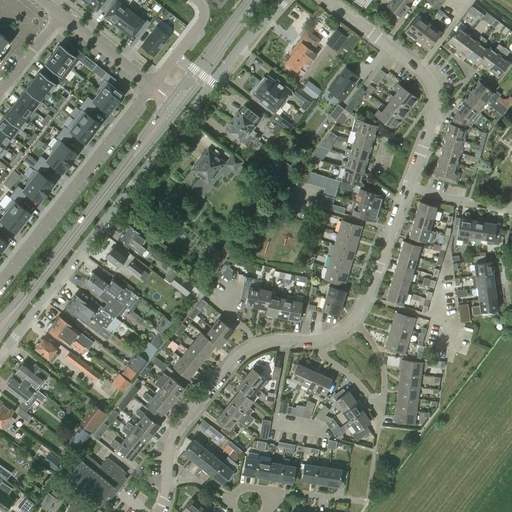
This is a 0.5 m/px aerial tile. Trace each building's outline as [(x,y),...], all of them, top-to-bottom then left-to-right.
[(89,0),(87,4),(92,8),(93,6),(97,9),(100,5),(104,8),(110,0),(89,0)] [(110,0),(104,8),(109,12),(105,16),(109,19),(108,20),(113,24),(127,6),(119,0),(110,0)] [(405,7),(406,8),(412,1),(411,1),(410,0),(390,0),(387,5),(391,7),(390,8),(396,12),(397,12),(400,14),(405,7)] [(443,3),(439,0),(426,0),(438,9),(443,3)] [(481,17),(486,12),(474,2),(469,8),(470,8),(467,11),(475,17),(477,14),(481,17)] [(127,6),(113,24),(118,28),(119,27),(122,29),(123,30),(137,12),(137,11),(128,4),(127,6)] [(439,11),(435,15),(432,20),(434,21),(436,18),(439,20),(444,14),(439,11)] [(122,29),(121,30),(127,35),(128,34),(131,37),(135,32),(139,36),(150,22),(145,19),(137,12),(123,30),(122,29)] [(481,17),(491,25),(495,19),(486,12),(481,17)] [(405,30),(416,39),(429,22),(418,14),(405,30)] [(495,19),(491,25),(495,28),(499,22),(495,19)] [(447,41),(457,49),(468,34),(463,31),(466,27),(459,21),(453,29),(455,31),(447,41)] [(440,31),(429,22),(416,39),(428,48),(440,31)] [(157,26),(141,46),(154,56),(159,49),(161,50),(166,44),(164,43),(169,36),(157,26)] [(509,30),(505,26),(501,32),(505,35),(509,30)] [(319,41),(307,31),(292,50),(294,52),(286,62),(289,64),(288,65),(293,69),(294,68),(297,70),(305,60),(308,63),(315,54),(311,51),(319,41)] [(0,61),(2,59),(0,57),(0,55),(10,42),(0,33),(0,61)] [(478,42),(468,34),(457,49),(467,56),(478,42)] [(487,49),(482,45),(486,40),(482,37),(478,42),(467,56),(477,64),(479,61),(478,61),(487,49)] [(54,53),(53,55),(72,69),(79,60),(81,62),(85,56),(75,48),(71,53),(60,44),(60,45),(59,47),(58,46),(52,52),(54,53)] [(498,44),(493,50),(489,46),(487,49),(478,61),(479,61),(488,68),(504,48),(498,44)] [(509,62),(504,58),(509,51),(504,47),(504,48),(488,68),(498,76),(509,62)] [(72,69),(53,55),(52,56),(51,55),(45,62),(47,62),(45,64),(56,73),(52,78),(62,86),(67,80),(64,79),(72,69)] [(353,81),(357,76),(346,68),(329,90),(343,101),(352,90),(350,88),(355,82),(353,81)] [(385,73),(380,70),(372,81),(377,85),(385,73)] [(40,71),(33,80),(47,92),(49,95),(57,85),(40,71)] [(97,89),(100,91),(116,104),(124,95),(112,85),(116,80),(106,72),(102,78),(104,80),(97,89)] [(263,77),(259,83),(285,103),(291,95),(288,93),(291,90),(279,81),(276,82),(267,75),(265,78),(263,77)] [(33,80),(25,89),(40,101),(47,92),(33,80)] [(308,80),(301,88),(315,99),(321,90),(308,80)] [(479,81),(471,91),(485,102),(496,111),(502,115),(507,108),(496,100),(500,95),(490,87),(489,88),(479,81)] [(281,108),(285,103),(259,83),(254,89),(255,91),(253,94),(262,101),(262,103),(274,112),(279,106),(281,108)] [(398,90),(393,96),(409,108),(417,97),(398,83),(395,87),(398,90)] [(375,88),(370,85),(365,91),(370,95),(375,88)] [(293,93),(302,100),(304,101),(300,106),(305,110),(313,100),(297,87),(293,93)] [(25,89),(18,99),(35,111),(42,102),(40,101),(25,89)] [(88,96),(83,102),(93,110),(97,104),(109,113),(116,104),(100,91),(93,100),(88,96)] [(464,100),(463,101),(477,112),(485,102),(471,91),(464,100)] [(409,108),(393,96),(391,94),(388,98),(391,100),(387,106),(402,117),(403,118),(410,108),(409,108)] [(350,112),(352,110),(359,100),(353,96),(344,108),(350,112)] [(18,99),(11,108),(28,120),(35,111),(18,99)] [(454,117),(453,118),(467,125),(477,112),(463,101),(462,100),(458,104),(460,105),(456,110),(459,112),(454,117)] [(81,109),(74,119),(93,134),(101,124),(89,115),(93,110),(83,102),(79,108),(81,109)] [(336,119),(341,112),(344,108),(338,103),(329,115),(336,119)] [(402,117),(387,106),(386,105),(381,111),(378,109),(375,113),(394,128),(402,117)] [(11,108),(4,117),(21,130),(20,130),(21,131),(29,121),(28,120),(11,108)] [(259,137),(260,135),(252,129),(255,125),(261,117),(248,108),(243,115),(239,112),(238,114),(236,114),(234,117),(234,119),(233,120),(257,140),(261,144),(264,141),(259,137)] [(344,108),(341,112),(347,116),(349,113),(350,112),(344,108)] [(499,119),(502,115),(496,111),(493,115),(499,119)] [(4,117),(0,122),(0,128),(14,139),(14,138),(20,130),(21,130),(4,117)] [(283,118),(279,123),(289,131),(293,126),(283,118)] [(352,130),(356,131),(373,136),(377,124),(355,118),(352,130)] [(468,135),(470,126),(467,125),(453,118),(452,123),(449,123),(446,134),(463,139),(465,134),(468,135)] [(64,126),(60,132),(70,139),(74,134),(86,143),(93,134),(74,119),(67,128),(64,126)] [(247,144),(251,139),(255,143),(257,140),(233,120),(232,122),(230,122),(228,124),(228,126),(227,128),(247,144)] [(278,125),(272,133),(277,137),(283,130),(278,125)] [(0,128),(0,142),(5,146),(8,141),(12,144),(16,140),(14,138),(14,139),(0,128)] [(328,135),(333,140),(336,136),(330,131),(328,135)] [(369,148),(373,136),(356,131),(352,143),(369,148)] [(476,143),(483,145),(486,133),(479,131),(476,143)] [(50,149),(53,151),(70,164),(77,154),(65,145),(70,139),(60,132),(56,138),(58,139),(50,149)] [(446,134),(442,146),(460,151),(463,139),(446,134)] [(333,140),(328,135),(325,139),(330,143),(333,140)] [(352,143),(350,150),(345,148),(344,154),(348,156),(349,154),(366,159),(369,148),(352,143)] [(442,146),(439,158),(456,163),(460,151),(442,146)] [(234,172),(242,162),(233,154),(225,163),(209,150),(193,169),(201,176),(192,187),(199,193),(208,182),(211,184),(222,171),(227,175),(231,169),(234,172)] [(41,156),(37,162),(46,169),(51,164),(63,173),(70,164),(53,151),(46,160),(41,156)] [(312,156),(318,160),(321,156),(315,152),(312,156)] [(342,160),(341,165),(345,166),(362,172),(366,159),(349,154),(348,156),(347,161),(342,160)] [(17,155),(10,165),(13,167),(20,158),(17,155)] [(318,160),(312,156),(309,160),(315,164),(318,160)] [(440,175),(440,177),(456,182),(459,174),(453,172),(456,163),(439,158),(435,170),(437,170),(436,174),(440,175)] [(27,179),(30,181),(47,194),(54,184),(42,175),(46,169),(37,162),(32,167),(35,169),(27,179)] [(340,166),(336,179),(339,180),(341,181),(342,179),(359,184),(362,172),(345,166),(341,165),(340,166)] [(4,183),(11,188),(21,174),(14,170),(4,183)] [(307,183),(311,172),(305,170),(301,181),(307,183)] [(316,173),(311,172),(307,183),(313,185),(316,173)] [(285,180),(276,173),(270,179),(280,187),(285,180)] [(322,175),(316,173),(313,185),(318,186),(322,175)] [(336,192),(337,186),(339,180),(336,179),(322,175),(318,186),(324,188),(336,192)] [(18,186),(14,192),(23,199),(28,194),(40,203),(47,194),(30,181),(23,190),(18,186)] [(334,197),(336,192),(324,188),(323,194),(334,197)] [(362,194),(360,202),(379,207),(383,195),(359,188),(358,193),(362,194)] [(11,199),(4,209),(7,211),(23,224),(31,214),(19,205),(23,199),(14,192),(9,197),(11,199)] [(323,194),(321,200),(332,203),(334,197),(323,194)] [(319,206),(330,209),(332,204),(332,203),(321,200),(319,206)] [(419,200),(416,212),(432,217),(436,205),(419,200)] [(375,220),(379,207),(360,202),(357,210),(353,208),(352,213),(375,220)] [(337,206),(332,204),(330,209),(342,213),(343,209),(339,208),(340,207),(337,206)] [(0,228),(0,229),(4,223),(16,233),(23,224),(7,211),(0,219),(0,228)] [(416,212),(412,224),(429,229),(432,217),(416,212)] [(468,244),(468,241),(469,236),(472,219),(460,217),(457,234),(456,240),(463,241),(462,243),(468,244)] [(480,243),(481,238),(483,221),(484,221),(484,218),(478,217),(478,220),(472,219),(469,236),(468,241),(480,243)] [(341,219),(338,231),(358,237),(361,225),(341,219)] [(484,221),(483,221),(481,238),(487,239),(487,244),(492,245),(492,243),(498,244),(500,232),(495,231),(496,223),(484,221)] [(129,224),(124,231),(142,245),(146,238),(141,234),(129,224)] [(425,240),(429,229),(412,224),(409,235),(425,240)] [(219,250),(227,256),(242,236),(235,230),(219,250)] [(141,255),(146,248),(143,245),(142,245),(124,231),(119,237),(136,251),(141,255)] [(338,231),(334,243),(354,249),(358,237),(338,231)] [(165,238),(159,234),(156,237),(162,242),(165,238)] [(147,239),(143,245),(146,248),(151,252),(154,248),(152,246),(153,244),(147,239)] [(403,240),(399,252),(416,257),(420,245),(403,240)] [(354,249),(334,243),(331,254),(351,260),(354,249)] [(211,245),(203,256),(214,265),(223,254),(211,245)] [(109,251),(109,252),(106,257),(118,267),(126,256),(114,247),(113,248),(111,248),(109,251)] [(413,268),(416,257),(399,252),(396,263),(413,268)] [(331,254),(327,266),(347,272),(351,260),(331,254)] [(472,276),(475,276),(493,273),(491,260),(474,263),(475,270),(472,270),(472,276)] [(132,261),(127,268),(138,276),(143,269),(132,261)] [(410,280),(413,268),(396,263),(393,275),(410,280)] [(344,284),(347,272),(327,266),(324,278),(344,284)] [(230,280),(232,274),(226,269),(222,274),(230,280)] [(90,276),(89,277),(108,292),(121,302),(124,298),(126,299),(131,291),(114,278),(110,283),(94,271),(93,273),(91,273),(90,275),(90,276)] [(475,276),(477,287),(495,285),(493,273),(475,276)] [(178,274),(170,283),(186,296),(193,286),(178,274)] [(406,291),(410,280),(393,275),(389,286),(406,291)] [(254,278),(245,276),(240,298),(246,299),(245,304),(256,306),(260,288),(253,286),(254,278)] [(84,284),(103,299),(108,302),(104,308),(115,317),(124,304),(121,302),(108,292),(89,277),(88,279),(87,279),(85,281),(85,282),(84,284)] [(328,285),(325,297),(342,302),(345,290),(328,285)] [(477,287),(479,299),(496,297),(495,285),(477,287)] [(256,306),(266,309),(270,291),(271,287),(266,286),(266,289),(260,288),(256,306)] [(403,303),(406,291),(389,286),(386,298),(403,303)] [(275,292),(270,291),(266,309),(265,313),(276,316),(280,297),(274,296),(275,292)] [(113,321),(115,317),(116,317),(115,317),(104,308),(102,307),(98,312),(96,311),(97,311),(75,294),(70,301),(103,326),(102,326),(106,329),(113,321)] [(286,298),(280,297),(276,316),(287,318),(292,296),(286,295),(286,298)] [(296,297),(292,296),(287,318),(298,320),(301,301),(296,300),(296,297)] [(338,314),(342,302),(325,297),(321,309),(338,314)] [(496,297),(479,299),(479,305),(471,307),(472,315),(481,314),(481,310),(498,308),(496,297)] [(98,332),(102,326),(103,326),(70,301),(65,307),(98,332)] [(467,304),(458,305),(458,309),(460,319),(460,322),(470,321),(467,304)] [(170,314),(176,319),(181,312),(176,308),(170,314)] [(395,311),(391,323),(411,329),(415,317),(395,311)] [(80,332),(72,326),(58,316),(53,323),(84,346),(86,343),(77,336),(80,332)] [(175,325),(166,318),(156,330),(166,337),(175,325)] [(218,318),(211,326),(226,338),(233,330),(218,318)] [(84,346),(53,323),(48,329),(69,346),(72,342),(81,349),(82,349),(83,350),(85,348),(84,346)] [(391,323),(388,335),(408,341),(411,329),(391,323)] [(215,344),(219,347),(226,338),(211,326),(205,334),(204,335),(215,344)] [(183,332),(179,328),(175,333),(179,336),(183,332)] [(208,352),(215,344),(204,335),(205,334),(201,331),(194,340),(208,352)] [(404,353),(408,341),(388,335),(384,347),(404,353)] [(57,355),(54,352),(57,348),(43,337),(39,343),(37,344),(36,345),(36,347),(35,349),(52,361),(57,355)] [(202,361),(208,352),(194,340),(187,348),(202,361)] [(195,369),(202,361),(187,348),(180,357),(195,369)] [(96,381),(100,375),(69,352),(65,358),(96,381)] [(136,352),(126,363),(138,373),(148,362),(136,352)] [(150,360),(163,371),(167,366),(153,355),(150,360)] [(188,377),(195,369),(180,357),(176,362),(175,360),(172,364),(188,377)] [(401,359),(400,372),(423,374),(425,362),(401,359)] [(16,373),(14,375),(28,386),(29,384),(37,390),(46,379),(45,379),(49,374),(35,364),(32,368),(24,362),(16,373)] [(268,381),(259,374),(263,369),(256,363),(252,368),(244,378),(260,391),(268,381)] [(290,377),(297,381),(294,388),(299,390),(302,383),(308,368),(297,363),(290,377)] [(271,378),(278,380),(280,367),(273,365),(271,378)] [(127,366),(121,374),(130,381),(137,373),(127,366)] [(302,383),(308,386),(306,391),(311,393),(319,373),(315,371),(315,370),(315,368),(312,367),(309,367),(309,368),(308,368),(302,383)] [(400,372),(398,384),(422,386),(423,374),(400,372)] [(111,383),(123,392),(130,383),(118,373),(111,383)] [(316,395),(318,390),(325,393),(331,379),(319,373),(311,393),(316,395)] [(5,386),(14,393),(15,395),(17,396),(18,396),(27,403),(34,395),(41,401),(45,396),(37,390),(29,384),(28,386),(14,375),(10,380),(8,381),(7,383),(7,384),(5,386)] [(160,376),(157,380),(177,396),(184,387),(169,375),(165,380),(160,376)] [(260,391),(244,378),(236,387),(240,390),(249,397),(252,399),(255,395),(258,397),(262,392),(260,391)] [(159,388),(155,392),(170,404),(177,396),(157,380),(154,384),(159,388)] [(398,384),(397,396),(420,398),(422,386),(398,384)] [(332,397),(334,400),(342,410),(355,401),(348,390),(346,392),(343,388),(334,394),(332,397)] [(253,410),(247,406),(252,400),(252,399),(249,397),(240,390),(232,399),(250,414),(253,410)] [(129,401),(132,396),(128,392),(124,397),(129,401)] [(170,404),(155,392),(151,398),(146,393),(143,397),(148,401),(152,404),(149,407),(152,409),(151,411),(158,417),(162,412),(163,413),(170,404)] [(397,396),(395,408),(419,411),(420,398),(397,396)] [(0,399),(0,412),(2,416),(2,417),(10,423),(14,418),(9,414),(12,410),(8,407),(9,406),(0,399)] [(232,399),(224,409),(237,420),(236,420),(242,424),(250,414),(232,399)] [(303,409),(302,417),(309,419),(314,403),(308,400),(305,407),(304,406),(303,409)] [(362,411),(355,401),(342,410),(349,420),(362,411)] [(290,415),(291,407),(288,406),(288,403),(280,402),(278,413),(290,415)] [(90,431),(105,412),(95,405),(80,424),(90,431)] [(296,408),(291,407),(290,415),(302,417),(303,409),(304,406),(296,405),(296,408)] [(323,406),(323,405),(320,409),(321,409),(315,417),(321,421),(331,423),(331,418),(325,415),(329,409),(324,405),(323,406)] [(417,423),(419,411),(395,408),(394,420),(417,423)] [(136,413),(141,417),(137,421),(152,434),(159,425),(144,413),(139,409),(136,413)] [(232,426),(236,420),(237,420),(224,409),(216,419),(224,425),(220,429),(232,439),(236,433),(233,430),(234,428),(232,426)] [(370,431),(365,425),(370,421),(362,411),(349,420),(349,421),(339,428),(339,427),(333,432),(335,436),(336,438),(340,439),(343,437),(341,434),(345,431),(345,430),(347,429),(352,425),(356,431),(352,434),(356,441),(370,431)] [(0,425),(6,430),(10,423),(2,417),(2,416),(0,412),(0,425)] [(32,417),(26,413),(22,418),(28,422),(32,417)] [(115,418),(111,414),(107,419),(111,423),(115,418)] [(130,424),(127,427),(146,442),(152,434),(137,421),(133,426),(130,424)] [(269,429),(270,425),(261,423),(261,428),(262,428),(260,438),(260,437),(259,438),(267,439),(269,429)] [(216,430),(210,425),(207,429),(213,434),(216,430)] [(127,435),(124,438),(139,450),(146,442),(127,427),(127,428),(125,426),(121,430),(127,435)] [(216,430),(213,434),(220,439),(223,435),(216,430)] [(116,450),(118,448),(132,459),(139,450),(124,438),(120,443),(114,439),(110,445),(116,450)] [(193,459),(203,447),(193,439),(183,451),(193,459)] [(226,444),(233,449),(236,446),(229,440),(226,444)] [(66,445),(60,453),(70,460),(75,453),(66,445)] [(236,446),(233,449),(239,454),(242,451),(236,446)] [(193,459),(203,467),(212,455),(203,447),(193,459)] [(43,461),(55,470),(60,474),(68,464),(62,459),(61,461),(49,453),(43,461)] [(100,465),(97,462),(86,453),(65,478),(99,505),(105,497),(109,500),(127,478),(120,473),(123,469),(107,456),(100,465)] [(212,475),(222,463),(212,455),(203,467),(212,475)] [(242,473),(255,475),(257,464),(258,459),(245,457),(242,473)] [(294,466),(288,465),(289,459),(283,458),(283,459),(282,464),(279,480),(292,482),(294,466)] [(270,462),(258,459),(257,464),(255,475),(267,478),(269,466),(270,462)] [(282,464),(270,462),(269,466),(267,478),(279,480),(282,464)] [(222,463),(212,475),(222,483),(232,471),(222,463)] [(299,469),(303,470),(302,479),(314,481),(317,465),(304,463),(304,464),(300,464),(299,469)] [(329,467),(317,465),(314,481),(326,483),(329,467)] [(341,469),(329,467),(326,483),(339,485),(341,469)] [(2,481),(0,483),(0,508),(4,511),(13,500),(7,496),(12,488),(2,481)] [(46,510),(55,498),(56,498),(59,495),(53,490),(51,494),(48,492),(38,505),(46,510)] [(29,511),(35,504),(25,496),(17,506),(24,511),(29,511)] [(76,511),(84,501),(77,496),(68,508),(72,511),(76,511)] [(196,511),(201,507),(190,499),(180,511),(181,511),(196,511)]
